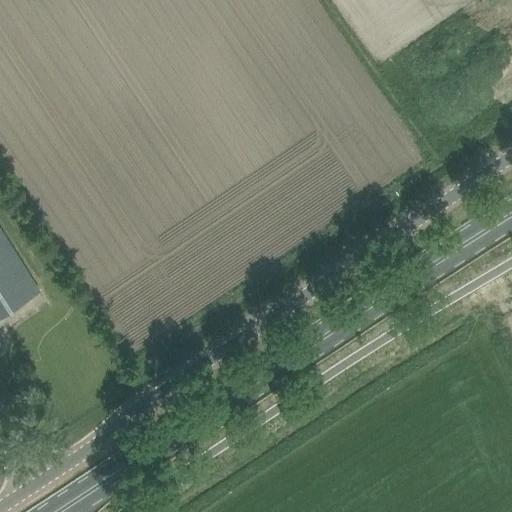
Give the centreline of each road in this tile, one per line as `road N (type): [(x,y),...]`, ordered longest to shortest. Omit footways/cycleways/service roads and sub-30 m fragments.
road 1 (unclassified): [(511,154),(0,507)]
road 2 (primary): [(54,511),(511,212)]
